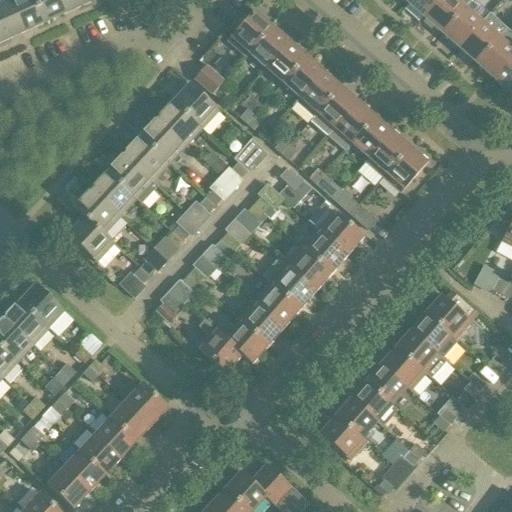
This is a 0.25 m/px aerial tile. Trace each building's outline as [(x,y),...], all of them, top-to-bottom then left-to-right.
[(32,0),(13,0),(9,2),(23,34),(44,25),(32,0)] [(58,0),(32,0),(44,25),(65,15),(58,0)] [(83,0),(58,0),(65,15),(86,6),(83,0)] [(441,0),(411,0),(407,5),(424,20),(441,0)] [(470,0),(441,0),(424,20),(441,35),(464,9),(464,8),(470,0)] [(9,2),(0,6),(0,38),(2,44),(23,34),(9,2)] [(481,24),(464,9),(441,35),(459,50),(481,24)] [(248,55),(271,29),(253,13),(248,19),(236,32),(227,43),(246,59),(249,56),(248,55)] [(232,28),(236,32),(248,19),(244,15),(232,28)] [(489,15),(481,24),(459,50),(476,66),(507,30),(489,15)] [(289,44),(271,29),(248,55),(249,56),(266,70),(289,44)] [(511,34),(507,30),(476,66),(493,80),(511,58),(511,34)] [(306,59),(289,44),(266,70),(283,85),(306,59)] [(511,58),(493,80),(511,96),(511,94),(511,58)] [(322,74),(306,59),(283,85),(299,99),(300,100),(322,74)] [(212,96),(221,87),(223,84),(205,68),(194,80),(212,96)] [(300,100),(299,99),(292,107),(310,123),(340,89),(322,74),(300,100)] [(171,106),(200,132),(218,113),(190,86),(171,106)] [(221,87),(212,96),(219,102),(227,93),(221,87)] [(357,104),(340,89),(310,123),(328,138),(357,104)] [(374,119),(357,104),(328,138),(346,153),(352,146),(351,145),(374,119)] [(171,106),(156,122),(184,149),(200,132),(171,106)] [(247,126),(255,117),(248,111),(240,120),(247,126)] [(255,117),(247,126),(253,132),(261,123),(255,117)] [(391,134),(374,119),(351,145),(352,146),(368,160),(391,134)] [(184,149),(156,122),(139,140),(168,167),(184,149)] [(391,134),(368,160),(365,164),(382,178),(385,175),(387,176),(409,149),(391,134)] [(139,140),(123,158),(152,184),(168,167),(139,140)] [(281,156),(289,147),(282,141),(274,150),(281,156)] [(238,165),(246,173),(252,167),(255,170),(267,157),(251,142),(233,161),(238,165)] [(289,147),(281,156),(288,162),(296,153),(289,147)] [(385,175),(382,178),(401,195),(427,165),(409,149),(387,176),(385,175)] [(228,169),(212,154),(203,163),(219,178),(228,169)] [(152,184),(123,158),(106,175),(135,202),(136,201),(141,206),(157,189),(152,184)] [(246,173),(238,165),(232,171),(240,180),(242,178),(246,173)] [(315,186),(323,177),(317,171),(309,181),(315,186)] [(298,178),(295,180),(286,172),(280,179),(294,192),(303,183),(298,178)] [(135,202),(106,175),(90,193),(118,220),(135,202)] [(323,177),(315,186),(322,192),(330,183),(323,177)] [(358,208),(351,201),(330,183),(322,192),(343,211),(350,217),(358,208)] [(118,220),(90,193),(73,210),(83,220),(85,218),(103,236),(104,235),(118,220)] [(211,193),(205,200),(214,208),(220,202),(211,193)] [(214,208),(205,200),(199,207),(208,215),(214,208)] [(254,207),(263,215),(270,221),(275,215),(260,201),(254,207)] [(363,238),(333,212),(324,204),(307,223),(316,231),(317,230),(347,256),(363,238)] [(263,215),(254,207),(248,214),(257,222),(263,215)] [(358,208),(350,217),(368,232),(376,223),(358,208)] [(85,218),(83,220),(67,237),(96,264),(114,245),(104,235),(103,236),(85,218)] [(511,222),(501,243),(511,248),(511,222)] [(172,235),(181,243),(187,237),(178,229),(172,235)] [(317,230),(316,231),(301,248),(331,274),(347,256),(317,230)] [(181,243),(172,235),(166,242),(175,250),(181,243)] [(227,236),(221,242),(234,253),(239,247),(227,236)] [(234,253),(221,242),(215,248),(230,262),(235,256),(233,254),(234,253)] [(214,247),(203,258),(219,274),(230,262),(215,248),(214,247)] [(301,248),(286,266),(316,292),(331,274),(301,248)] [(286,266),(285,266),(278,260),(262,279),(269,285),(270,284),(300,310),(316,292),(286,266)] [(139,270),(148,279),(155,272),(146,264),(139,270)] [(148,279),(139,270),(133,277),(142,285),(148,279)] [(189,277),(198,285),(203,279),(195,271),(189,277)] [(198,285),(189,277),(183,284),(192,292),(198,285)] [(500,296),(506,285),(498,281),(492,292),(500,296)] [(181,282),(171,293),(186,307),(196,296),(192,292),(183,284),(181,282)] [(270,284),(269,285),(254,302),(283,329),(300,310),(270,284)] [(511,288),(506,285),(500,296),(508,300),(511,293),(511,288)] [(33,289),(19,304),(48,331),(55,323),(64,331),(73,321),(35,286),(33,289)] [(441,297),(426,315),(452,338),(450,339),(454,342),(477,316),(452,294),(445,301),(441,297)] [(283,329),(254,302),(238,321),(268,347),(283,329)] [(48,331),(19,304),(3,321),(33,347),(48,331)] [(176,319),(171,314),(162,306),(156,312),(169,326),(176,319)] [(436,355),(443,361),(457,344),(454,342),(450,339),(452,338),(426,315),(410,333),(436,355)] [(33,347),(3,321),(0,324),(0,348),(17,364),(33,347)] [(223,337),(223,338),(222,339),(242,355),(241,357),(251,366),(268,347),(238,321),(232,327),(223,337)] [(198,329),(207,336),(195,349),(225,375),(241,357),(242,355),(222,339),(223,338),(212,329),(212,330),(204,323),(198,329)] [(436,355),(410,333),(395,349),(425,375),(425,376),(430,380),(445,363),(443,361),(436,355)] [(92,334),(82,346),(93,354),(102,343),(92,334)] [(17,364),(0,348),(0,379),(1,381),(17,364)] [(425,375),(395,349),(380,366),(407,389),(406,390),(410,393),(425,376),(425,375)] [(503,364),(509,357),(500,349),(494,356),(503,364)] [(84,365),(91,358),(82,350),(76,357),(84,365)] [(95,362),(89,369),(98,377),(104,371),(95,362)] [(65,366),(59,372),(69,381),(75,375),(65,366)] [(407,389),(380,366),(365,383),(392,406),(406,390),(407,389)] [(98,377),(89,369),(83,376),(92,384),(98,377)] [(69,381),(59,372),(44,389),(54,398),(69,381)] [(478,392),(484,386),(475,377),(469,384),(478,392)] [(365,383),(350,401),(377,424),(383,429),(398,412),(392,406),(365,383)] [(478,392),(469,384),(463,391),(473,399),(478,392)] [(126,403),(151,427),(167,409),(164,406),(142,385),(126,403)] [(57,402),(67,411),(74,404),(64,395),(57,402)] [(35,399),(28,406),(38,415),(44,408),(35,399)] [(350,401),(335,418),(362,441),(362,440),(377,424),(350,401)] [(67,411),(57,402),(51,409),(61,418),(67,411)] [(126,403),(110,420),(135,443),(151,427),(126,403)] [(38,415),(28,406),(22,413),(31,422),(38,415)] [(73,416),(67,411),(61,418),(67,423),(73,416)] [(439,418),(448,427),(454,420),(445,412),(439,418)] [(362,441),(335,418),(319,436),(349,462),(366,443),(362,440),(362,441)] [(448,427),(439,418),(433,425),(443,433),(448,427)] [(135,443),(110,420),(94,436),(120,460),(135,443)] [(26,435),(36,444),(42,437),(32,428),(26,435)] [(0,436),(0,441),(7,448),(13,441),(4,432),(0,436)] [(19,442),(29,451),(36,444),(26,435),(19,442)] [(94,436),(79,453),(104,477),(120,460),(94,436)] [(397,442),(391,449),(403,460),(409,453),(397,442)] [(409,453),(419,461),(424,454),(415,446),(409,453)] [(104,477),(79,453),(63,470),(89,494),(104,477)] [(419,461),(409,453),(403,460),(413,468),(419,461)] [(266,497),(265,499),(278,511),(284,511),(291,505),(298,511),(303,511),(309,506),(266,466),(255,479),(258,481),(253,485),(266,497)] [(89,494),(63,470),(47,487),(72,511),(89,494)] [(241,474),(225,491),(247,511),(252,511),(265,499),(266,497),(253,485),(241,474)] [(379,488),(386,495),(388,496),(394,489),(384,481),(379,488)] [(247,511),(225,491),(209,508),(213,511),(247,511)] [(57,511),(39,495),(23,511),(57,511)]
